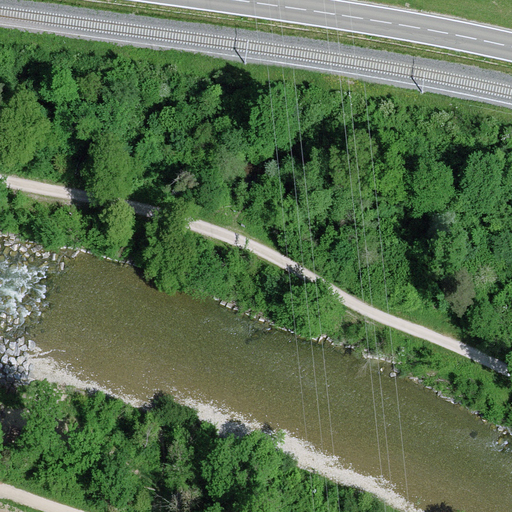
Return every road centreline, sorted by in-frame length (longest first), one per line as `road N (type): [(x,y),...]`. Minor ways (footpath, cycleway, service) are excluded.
road 1 (track): [(511,374),(188,221),(0,179)]
road 2 (secondary): [(511,53),(403,28),(206,0)]
